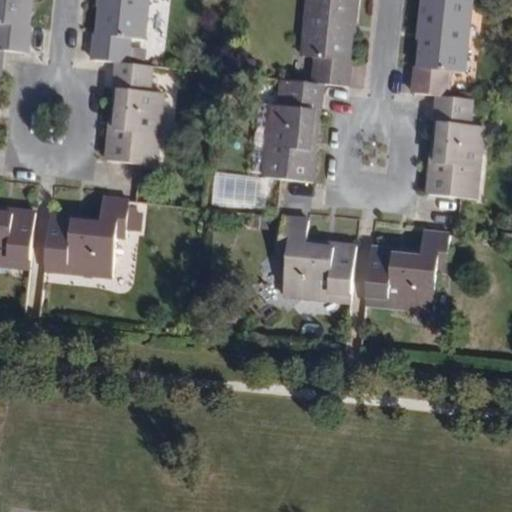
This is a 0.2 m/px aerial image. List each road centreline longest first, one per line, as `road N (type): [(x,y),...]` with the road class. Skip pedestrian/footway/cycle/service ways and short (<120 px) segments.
road 1 (residential): [(51,84),(22,81),(14,151),(78,158),(86,89)]
road 2 (residential): [(402,124),(396,187),(371,185),(344,182),(350,119),(375,121)]
road 3 (residential): [(375,121),(388,0)]
